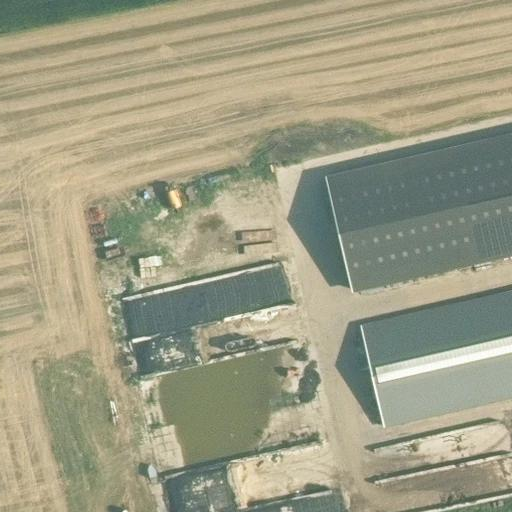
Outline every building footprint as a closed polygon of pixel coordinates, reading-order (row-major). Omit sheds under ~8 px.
[(511,253),(511,138),(327,181),(352,290),(511,253)] [(239,242),(245,279),(282,274),(276,237),(239,242)] [(511,293),(362,328),(385,427),(511,397),(511,293)] [(165,378),(206,370),(205,362),(138,376),(143,398),(133,400),(136,412),(171,405),(165,378)] [(511,464),(505,423),(364,447),(375,511),(417,511),(511,496),(511,464)]
